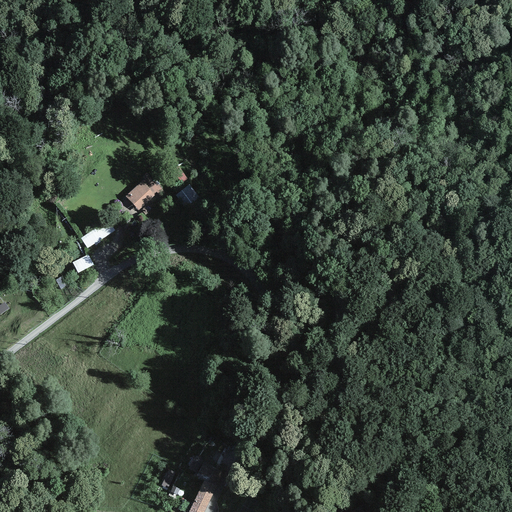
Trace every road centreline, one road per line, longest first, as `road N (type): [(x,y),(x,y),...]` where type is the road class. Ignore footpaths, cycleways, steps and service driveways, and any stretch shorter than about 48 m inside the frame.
road 1 (unclassified): [(0,362),(123,265),(178,248),(235,263),(292,326)]
road 2 (track): [(292,326),(453,261),(462,271),(470,330),(511,333)]
